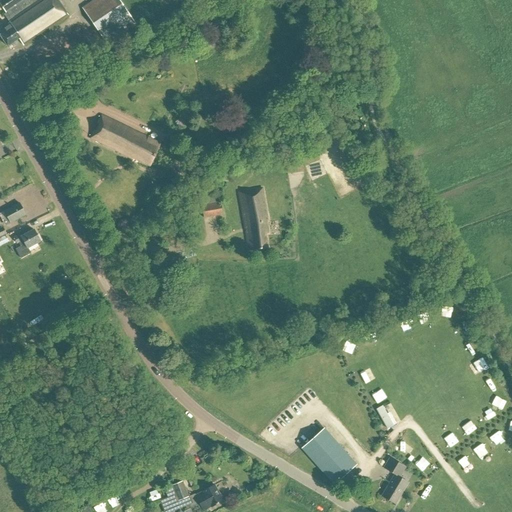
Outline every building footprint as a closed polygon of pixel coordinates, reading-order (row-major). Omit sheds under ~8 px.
[(9,24),(0,29),(0,35),(7,46),(18,39),(23,46),(67,16),(56,0),(0,0),(0,5),(6,14),(4,15),(9,24)] [(95,0),(83,9),(106,43),(135,24),(118,0),(95,0)] [(322,47),(318,38),(314,40),(318,49),(322,47)] [(97,123),(99,124),(95,132),(93,131),(90,138),(149,166),(159,144),(100,116),(97,123)] [(202,166),(210,170),(215,160),(207,156),(202,166)] [(263,186),(239,190),(249,248),(272,244),(263,186)] [(201,205),(203,218),(222,215),(220,202),(201,205)] [(4,211),(10,223),(25,215),(19,203),(4,211)] [(16,249),(21,259),(30,253),(27,248),(40,241),(34,230),(21,237),(19,234),(13,238),(17,244),(19,243),(21,247),(16,249)] [(0,238),(0,246),(10,242),(5,236),(0,238)] [(446,303),(442,313),(452,317),(455,307),(446,303)] [(485,356),(475,360),(479,371),(489,367),(485,356)] [(374,392),(378,401),(386,396),(382,388),(374,392)] [(493,405),(502,409),(507,399),(498,395),(493,405)] [(375,409),(386,430),(393,426),(382,405),(375,409)] [(301,449),(333,484),(356,464),(324,429),(301,449)] [(481,456),(489,450),(483,441),(474,447),(481,456)] [(416,462),(423,469),(431,462),(424,455),(416,462)] [(466,468),(472,464),(465,455),(459,459),(466,468)] [(395,474),(381,497),(394,504),(408,483),(399,477),(405,467),(390,458),(384,468),(395,474)] [(181,499),(187,511),(200,504),(203,510),(210,507),(211,507),(223,501),(221,498),(222,498),(220,494),(219,494),(214,485),(202,492),(196,496),(195,494),(188,497),(182,482),(172,486),(177,501),(181,499)]
